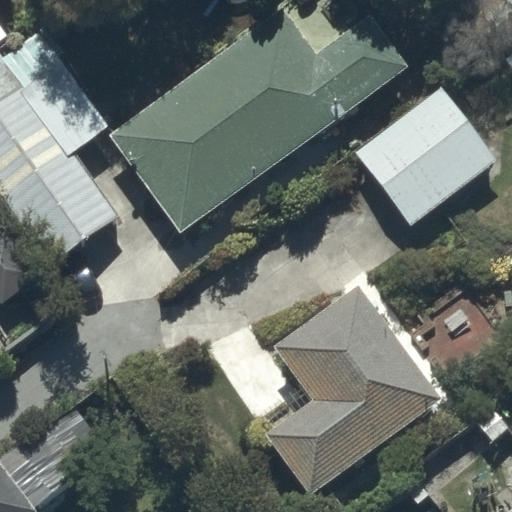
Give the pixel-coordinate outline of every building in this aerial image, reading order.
[(287,10),(112,135),(184,234),(411,70),(373,17),(320,56),(287,10)] [(36,26),(0,51),(0,189),(56,266),(121,220),(72,152),(108,126),(36,26)] [(511,57),(503,64),(511,76),(511,57)] [(442,89),(358,156),(412,228),(498,162),(442,89)] [(268,434),(311,494),(444,400),(362,284),(274,345),(314,402),(268,434)] [(0,463),(0,511),(37,511),(35,509),(56,494),(32,460),(9,476),(0,463)]
